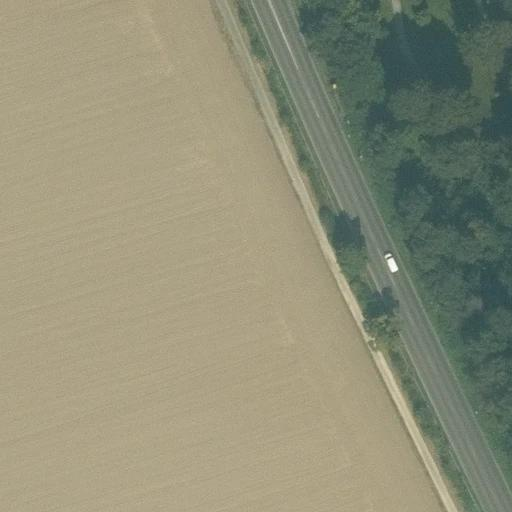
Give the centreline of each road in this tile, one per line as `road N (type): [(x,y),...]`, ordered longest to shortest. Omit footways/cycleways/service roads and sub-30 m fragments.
road 1 (secondary): [(501,511),(268,0)]
road 2 (track): [(444,511),(217,0)]
